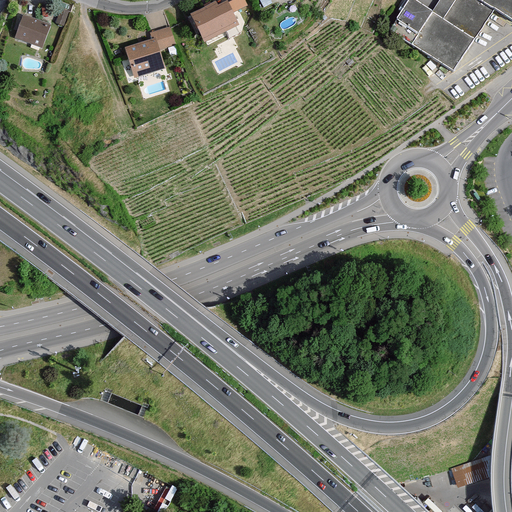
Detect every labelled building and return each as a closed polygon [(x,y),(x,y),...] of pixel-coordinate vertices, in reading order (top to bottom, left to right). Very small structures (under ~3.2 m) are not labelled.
[(216,3),(191,15),(205,43),(238,27),(232,13),(247,5),(245,0),(230,0),(218,6),(216,3)] [(511,25),(511,0),(441,0),(431,16),(410,3),(390,34),(453,75),(493,13),(511,25)] [(50,25),(22,16),(15,38),(43,47),(50,25)] [(157,39),(125,48),(134,78),(165,68),(160,51),(177,46),(171,27),(155,32),(157,39)] [(460,465),(452,468),(458,487),(467,484),(460,465)]
